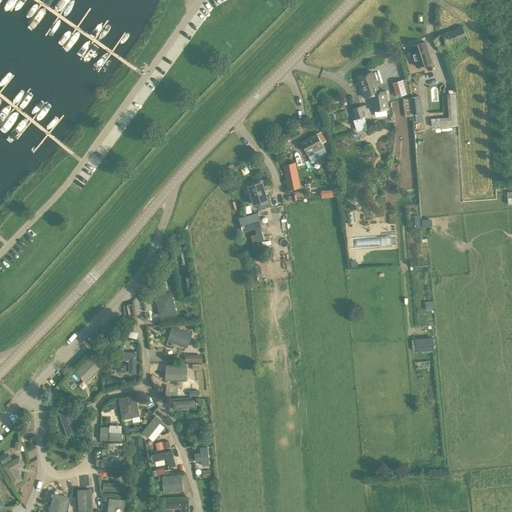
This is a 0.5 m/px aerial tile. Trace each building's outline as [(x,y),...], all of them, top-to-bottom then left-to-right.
[(447,43),(465,34),(461,26),(434,39),(440,52),(450,48),(447,43)] [(416,64),(431,60),(426,42),(411,46),(416,64)] [(379,92),(373,72),(358,77),(364,97),(371,95),(373,111),(387,109),(385,91),(379,92)] [(397,97),(406,94),(402,80),(393,82),(397,97)] [(448,95),(449,118),(432,119),(432,126),(457,125),(456,94),(448,95)] [(412,113),(411,97),(410,97),(402,98),(404,116),(413,115),(412,113)] [(421,97),(411,97),(412,113),(413,115),(415,115),(416,122),(423,121),(422,114),(423,114),(423,113),(421,97)] [(352,108),(352,109),(356,119),(364,117),(361,106),(352,108)] [(321,131),(301,142),(312,162),(328,154),(322,142),(326,140),(321,131)] [(283,164),(288,189),(300,186),(295,162),(283,164)] [(259,210),(272,206),(269,197),(266,198),(262,182),(249,186),(255,205),(258,204),(259,210)] [(243,232),(258,227),(262,226),(261,223),(258,212),(239,217),(243,232)] [(260,227),(255,229),(256,233),(251,234),(254,246),(259,245),(258,241),(263,240),(260,227)] [(369,249),(377,249),(377,231),(368,231),(369,249)] [(257,260),(256,248),(249,249),(250,261),(257,260)] [(259,265),(251,266),(252,273),(253,280),(260,280),(259,265)] [(170,293),(156,296),(161,317),(175,314),(170,293)] [(191,338),(192,334),(173,326),(168,340),(187,347),(191,338)] [(435,338),(412,339),(413,352),(436,351),(435,338)] [(119,352),(119,359),(128,360),(128,373),(136,373),(136,352),(119,352)] [(90,355),(74,371),(85,382),(101,366),(90,355)] [(186,380),(187,364),(165,364),(165,380),(186,380)] [(122,419),(139,415),(135,394),(118,397),(122,419)] [(139,397),(141,405),(149,403),(147,395),(139,397)] [(196,407),(195,398),(172,400),(173,409),(196,407)] [(79,433),(70,408),(58,412),(67,437),(79,433)] [(147,437),(162,419),(156,414),(141,432),(147,437)] [(99,440),(121,441),(121,433),(108,432),(109,428),(99,427),(99,440)] [(157,441),(158,449),(171,446),(170,439),(157,441)] [(201,466),(209,465),(207,446),(199,447),(200,452),(194,453),(195,461),(201,460),(201,466)] [(176,465),(172,449),(151,454),(152,461),(166,458),(168,467),(176,465)] [(22,479),(16,469),(24,464),(19,456),(2,466),(14,484),(22,479)] [(122,461),(101,460),(101,468),(122,469),(122,461)] [(183,489),(181,474),(163,476),(163,492),(183,489)] [(124,484),(103,483),(103,492),(124,492),(124,484)] [(53,492),(48,511),(65,511),(69,496),(53,492)] [(91,511),(91,497),(83,497),(83,511),(91,511)] [(114,511),(115,506),(124,507),(125,499),(109,497),(106,511),(114,511)] [(163,509),(180,508),(180,511),(189,511),(189,498),(163,499),(163,509)]
